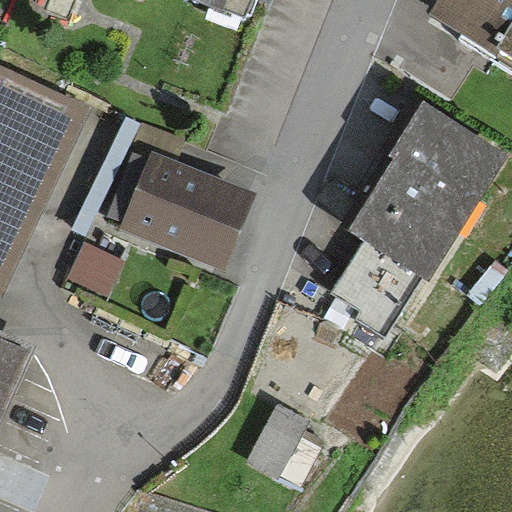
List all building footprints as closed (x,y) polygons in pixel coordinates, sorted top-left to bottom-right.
[(266,0),(209,0),(259,19),(266,0)] [(511,0),(441,0),(425,25),(511,80),(511,0)] [(0,285),(76,119),(0,84),(0,285)] [(491,169),(416,123),(337,253),(412,298),(491,169)] [(243,215),(144,167),(108,239),(207,287),(243,215)] [(0,421),(33,348),(0,333),(0,421)] [(298,438),(269,421),(240,469),(269,487),(298,438)]
